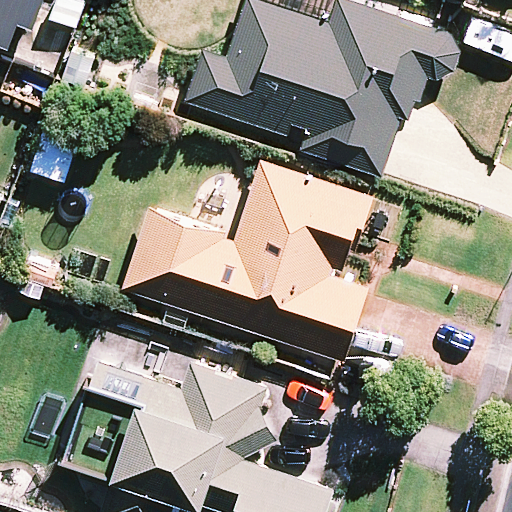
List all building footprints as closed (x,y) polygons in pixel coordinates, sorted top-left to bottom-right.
[(0,0),(0,47),(15,53),(24,29),(39,35),(51,0),(0,0)] [(212,54),(195,105),(297,139),(301,128),(316,133),(309,153),(388,179),(408,122),(416,125),(423,104),(432,101),(438,82),(443,84),(464,74),(469,58),(459,36),(350,0),(345,0),(337,27),(256,0),(255,0),(235,62),(212,54)] [(175,79),(147,67),(134,99),(162,110),(175,79)] [(77,143),(44,132),(32,167),(64,179),(77,143)] [(157,209),(130,292),(354,364),(378,290),(349,280),(358,254),(364,256),(381,201),(270,165),(244,246),(233,243),(236,235),(157,209)] [(284,446),(269,414),(277,390),(254,382),(197,364),(187,392),(103,365),(81,431),(98,436),(84,478),(117,489),(109,511),(181,511),(182,510),(188,511),(209,511),(210,510),(217,511),(335,511),(342,493),(267,469),(273,451),(284,446)]
